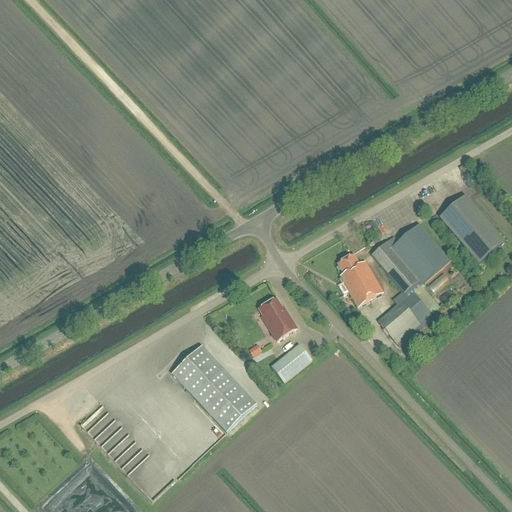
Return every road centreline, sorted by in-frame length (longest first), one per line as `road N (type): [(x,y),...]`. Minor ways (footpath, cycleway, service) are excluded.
road 1 (unclassified): [(511,509),(279,265)]
road 2 (unclassified): [(0,426),(279,265)]
road 3 (track): [(29,0),(247,227)]
road 4 (tertiary): [(255,222),(511,74)]
road 5 (tertiary): [(0,370),(255,222)]
road 6 (unclassified): [(279,265),(511,132)]
